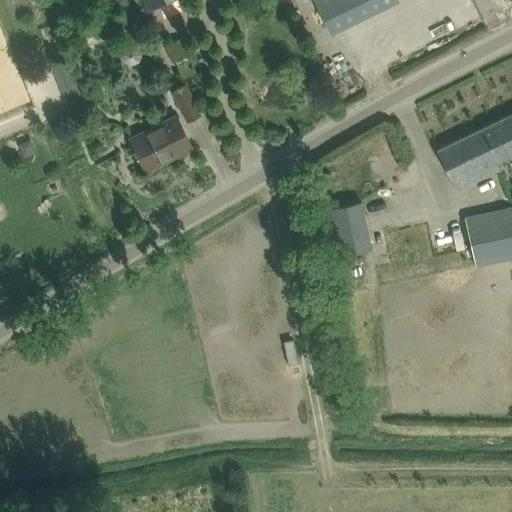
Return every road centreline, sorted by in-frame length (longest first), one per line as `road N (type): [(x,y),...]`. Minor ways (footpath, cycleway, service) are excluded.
road 1 (unclassified): [(0,335),(511,38)]
road 2 (unknown): [(249,187),(196,0)]
